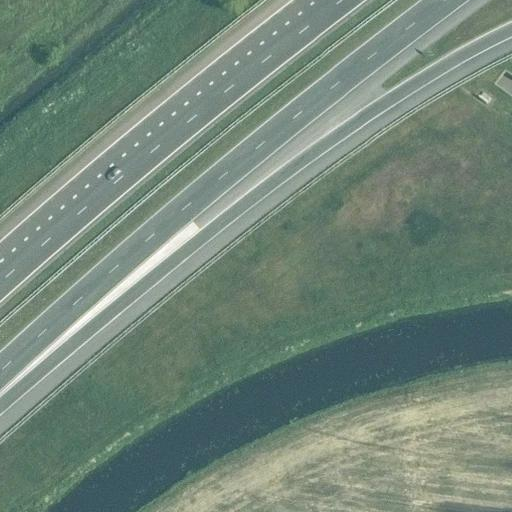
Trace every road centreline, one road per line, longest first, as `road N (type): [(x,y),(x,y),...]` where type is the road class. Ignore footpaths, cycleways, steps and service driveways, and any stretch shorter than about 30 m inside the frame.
road 1 (motorway): [(0,396),(276,179),(511,31)]
road 2 (motorway): [(0,375),(291,120),(450,0)]
road 3 (motorway): [(345,0),(237,80),(0,283)]
